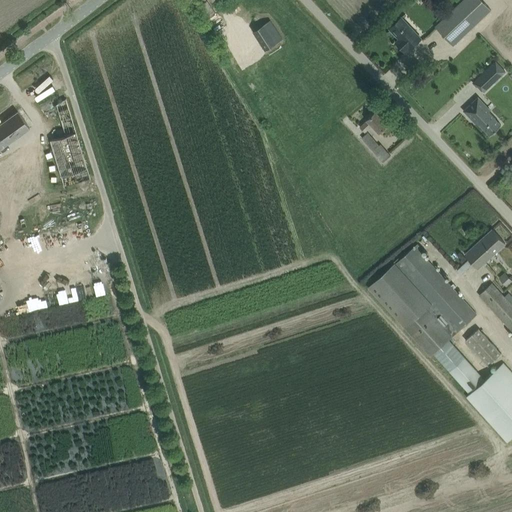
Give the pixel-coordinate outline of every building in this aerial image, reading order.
[(198,6),(207,18),(215,12),(206,0),(197,0),(195,1),(198,6)] [(234,0),(224,0),(230,9),(231,11),(235,8),(235,6),(237,5),(234,0)] [(462,0),(436,26),(455,45),(494,7),(487,0),(462,0)] [(390,28),(399,39),(396,42),(405,52),(409,48),(409,49),(416,42),(421,38),(401,18),(397,21),(390,28)] [(270,20),(262,26),(253,31),(266,50),(283,39),(270,20)] [(503,72),(495,64),(494,63),(474,83),(475,84),(477,86),(479,84),(485,90),(503,72)] [(500,124),(488,112),(486,114),(480,108),(483,105),(482,103),(481,103),(478,100),(477,98),(464,111),(466,112),(470,116),(470,117),(473,120),(475,118),(490,134),(500,124)] [(90,179),(90,177),(66,99),(57,104),(66,135),(50,140),(64,187),(90,179)] [(17,111),(0,123),(0,148),(29,127),(17,111)] [(378,133),(380,131),(387,124),(375,112),(368,118),(360,127),(365,132),(371,126),(378,133)] [(368,132),(362,137),(383,162),(391,155),(381,144),(379,145),(368,132)] [(492,229),(485,235),(466,253),(479,267),(505,243),(492,229)] [(368,287),(430,356),(477,313),(418,248),(420,246),(417,243),(368,287)] [(84,270),(78,271),(82,290),(94,288),(91,271),(85,272),(84,270)] [(511,305),(492,283),(478,295),(511,331),(511,305)] [(63,284),(51,286),(53,296),(65,293),(63,284)] [(488,365),(501,353),(479,328),(465,340),(488,365)] [(449,339),(433,353),(469,393),(466,396),(507,441),(511,437),(511,371),(511,370),(503,362),(485,379),(449,339)]
